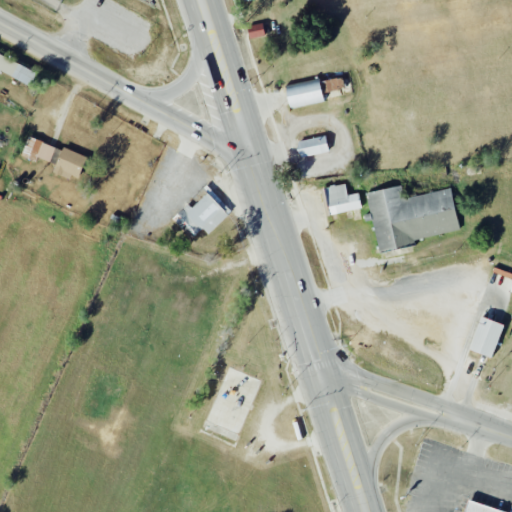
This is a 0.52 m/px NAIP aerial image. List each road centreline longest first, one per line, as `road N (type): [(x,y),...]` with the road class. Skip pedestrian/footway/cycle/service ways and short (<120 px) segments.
road 1 (secondary): [(252,155),(0,23)]
road 2 (primary): [(324,373),(252,155)]
road 3 (secondary): [(511,438),(324,373)]
road 4 (primary): [(252,155),(195,0)]
road 5 (primary): [(368,511),(324,373)]
road 6 (primary): [(191,0),(188,55),(175,83),(145,93),(121,87)]
road 7 (primary): [(362,493),(380,447),(402,426),(447,416)]
